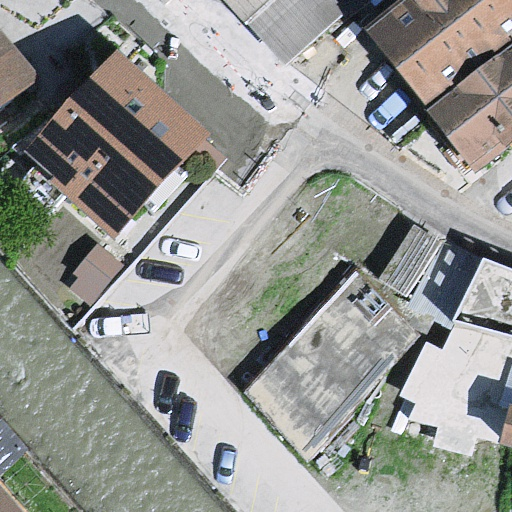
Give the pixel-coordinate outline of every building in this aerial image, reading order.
[(334,0),(224,0),(289,72),(350,17),(334,0)] [(334,0),(350,17),(369,0),(334,0)] [(511,0),(416,0),(372,37),(434,119),(511,58),(511,0)] [(0,115),(41,81),(0,30),(0,115)] [(124,58),(29,159),(119,243),(214,142),(124,58)] [(511,58),(434,119),(482,181),(511,157),(511,58)] [(123,267),(99,247),(75,275),(80,279),(72,288),(90,304),(123,267)] [(511,366),(511,273),(485,262),(447,350),(511,366)] [(317,296),(265,389),(282,398),(294,378),(330,398),(356,352),(368,359),(382,333),(317,296)] [(0,476),(28,452),(1,421),(0,422),(0,476)] [(25,511),(0,482),(0,511),(25,511)]
